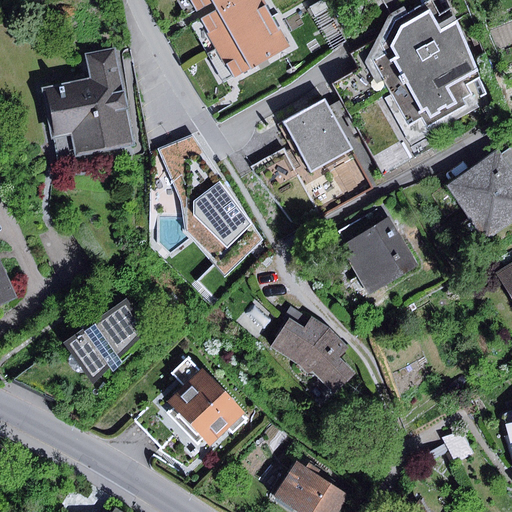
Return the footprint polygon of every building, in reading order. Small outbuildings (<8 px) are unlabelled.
[(189,0),(196,11),(212,2),(216,0),(189,0)] [(236,0),(216,11),(200,20),(216,48),(273,16),(263,0),(236,0)] [(216,0),(212,2),(214,6),(216,11),(236,0),(216,0)] [(323,0),(311,8),(316,17),(328,9),(323,0)] [(397,19),(372,62),(408,130),(421,123),(427,135),(475,110),(483,105),(472,86),(485,79),(450,13),(439,18),(430,2),(411,12),(397,19)] [(273,16),(216,48),(233,79),(290,46),(273,16)] [(114,49),(88,54),(92,78),(42,88),(52,138),(74,134),(78,155),(133,144),(114,49)] [(324,99),(283,122),(311,172),(353,149),(324,99)] [(179,196),(216,170),(192,135),(157,149),(179,196)] [(511,147),(501,155),(511,171),(511,147)] [(285,149),(251,167),(291,221),(307,226),(321,217),(285,149)] [(499,152),(448,187),(485,241),(511,222),(511,171),(501,155),(499,152)] [(216,170),(179,196),(187,232),(226,276),(264,240),(216,170)] [(96,217),(72,235),(95,268),(120,250),(96,217)] [(390,217),(341,246),(370,296),(419,267),(390,217)] [(0,305),(18,297),(0,258),(0,305)] [(511,260),(494,272),(511,302),(511,260)] [(89,370),(94,377),(108,365),(114,373),(134,353),(131,349),(149,330),(126,299),(68,341),(89,370)] [(304,327),(310,318),(291,306),(285,315),(289,318),(304,327)] [(308,376),(313,371),(336,395),(357,373),(339,358),(349,348),(330,327),(311,317),(310,318),(304,327),(289,318),(270,347),(296,364),(297,365),(308,376)] [(172,373),(184,387),(201,371),(189,358),(172,373)] [(167,403),(211,448),(246,414),(203,369),(201,371),(184,387),(167,403)] [(463,432),(441,439),(445,444),(449,452),(455,463),(474,453),(463,432)] [(449,452),(445,444),(425,455),(429,462),(449,452)] [(338,511),(349,496),(295,463),(274,497),(297,511),(338,511)] [(410,511),(427,511),(421,499),(410,511)]
